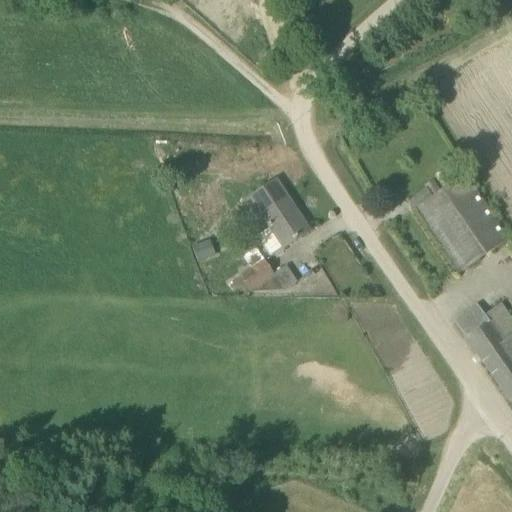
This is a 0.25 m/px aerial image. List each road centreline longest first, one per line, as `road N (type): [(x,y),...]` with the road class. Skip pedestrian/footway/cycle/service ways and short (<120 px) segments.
road 1 (unclassified): [(488,410),(305,140),(300,111),(317,74),(398,0)]
road 2 (track): [(511,28),(305,140)]
road 3 (track): [(147,0),(172,9),(300,111)]
road 4 (unclassified): [(429,511),(467,426),(488,410)]
